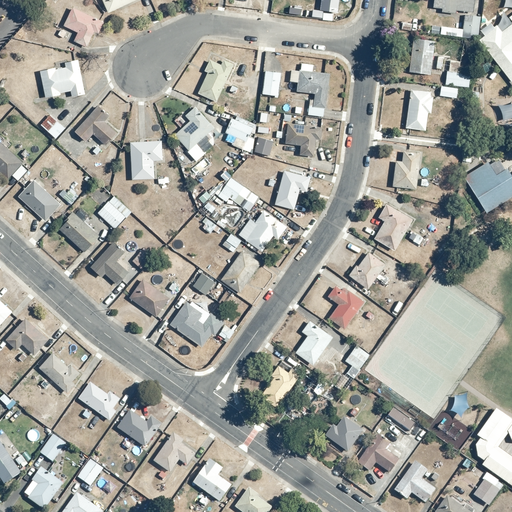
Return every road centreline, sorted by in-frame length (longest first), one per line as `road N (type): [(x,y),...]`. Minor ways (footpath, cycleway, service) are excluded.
road 1 (residential): [(204,404),(347,191),(370,43)]
road 2 (residential): [(204,404),(105,335),(0,240)]
road 3 (residential): [(143,63),(194,26),(211,24),(370,43)]
road 4 (residential): [(356,511),(204,404)]
